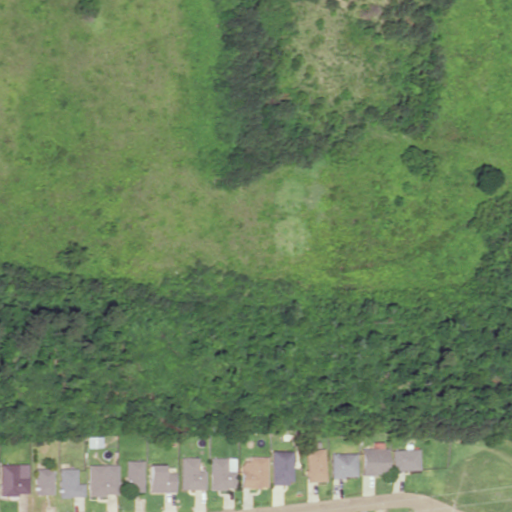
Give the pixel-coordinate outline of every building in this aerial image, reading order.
[(386,474),(385,447),(360,448),(360,474),(386,474)] [(305,449),(306,481),(325,480),(323,448),(305,449)] [(391,470),(418,469),(418,448),(390,449),(391,470)] [(291,450),(270,450),(270,483),(292,483),(291,450)] [(355,452),(330,453),(331,477),(356,476),(355,452)] [(204,489),(204,470),(197,470),(197,457),(179,457),(179,488),(204,489)] [(234,488),(234,457),(208,457),(209,489),(234,488)] [(240,487),(266,487),(266,458),(241,457),(240,487)] [(142,460),(125,459),(125,486),(132,486),(132,491),(142,491),(142,460)] [(0,494),(27,495),(27,464),(0,463),(0,494)] [(174,491),(174,472),(163,472),(163,463),(148,464),(148,492),(174,491)] [(117,464),(87,464),(86,495),(116,496),(117,464)] [(52,493),(52,468),(34,468),(35,494),(52,493)] [(76,468),(58,468),(58,497),(83,496),(83,483),(76,483),(76,468)]
